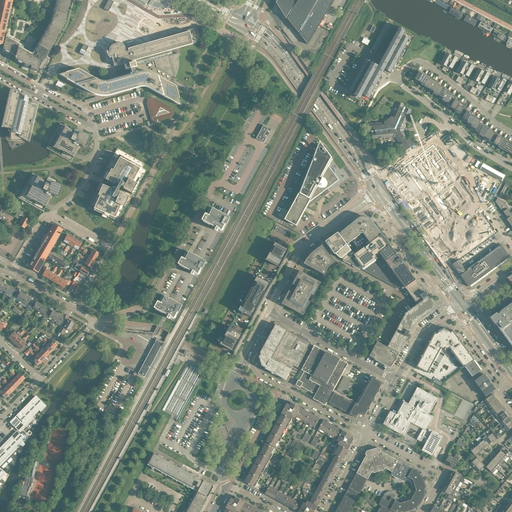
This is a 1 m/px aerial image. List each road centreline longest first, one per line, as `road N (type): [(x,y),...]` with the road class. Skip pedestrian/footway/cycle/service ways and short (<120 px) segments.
road 1 (secondary): [(383,187),(275,40),(244,20)]
road 2 (secondary): [(240,27),(278,58),(377,191)]
road 3 (unclassified): [(95,321),(151,303),(212,187),(223,182)]
road 4 (residential): [(273,315),(251,358),(255,371),(366,432)]
road 5 (tertiary): [(273,315),(267,311),(302,246),(377,191)]
road 6 (residential): [(511,133),(422,61),(399,77)]
road 7 (secondary): [(377,191),(460,303)]
road 8 (secondary): [(465,299),(383,187)]
road 9 (residential): [(77,310),(111,248),(51,216)]
road 10 (tertiary): [(394,381),(273,315)]
road 11 (residential): [(423,511),(440,476),(366,432)]
